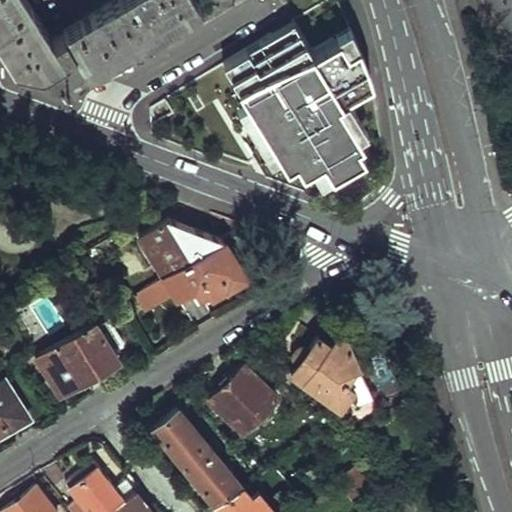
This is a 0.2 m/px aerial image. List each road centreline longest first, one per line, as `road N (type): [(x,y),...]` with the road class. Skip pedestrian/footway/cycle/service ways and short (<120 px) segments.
road 1 (residential): [(93,413),(316,270),(348,234)]
road 2 (tertiary): [(348,234),(98,140)]
road 3 (secondary): [(443,271),(497,511)]
road 4 (secondary): [(481,235),(425,0)]
road 5 (residential): [(251,10),(127,85),(98,140)]
road 6 (secondary): [(383,0),(419,142)]
road 7 (residential): [(93,413),(181,511)]
road 8 (secondary): [(419,142),(443,271)]
